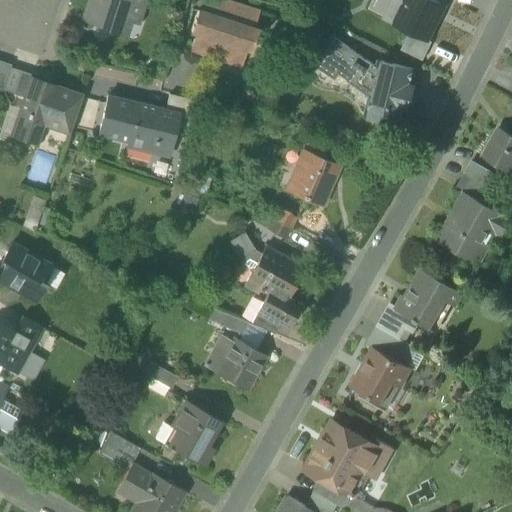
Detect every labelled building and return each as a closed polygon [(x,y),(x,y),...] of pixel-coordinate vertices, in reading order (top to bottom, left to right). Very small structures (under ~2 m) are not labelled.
[(91,0),(85,20),(120,31),(124,18),(135,22),(142,0),(91,0)] [(190,50),(241,67),(246,50),(251,52),(254,43),(255,43),(256,40),(255,39),(258,31),(253,29),(258,12),(220,0),(205,0),(202,12),(197,11),(190,32),(195,34),(190,50)] [(396,23),(407,0),(391,0),(383,17),(396,23)] [(411,31),(425,37),(425,36),(432,23),(435,24),(444,5),(432,0),(407,0),(396,23),(411,31)] [(296,29),(310,37),(323,18),(303,8),(296,29)] [(425,37),(411,31),(402,50),(423,60),(432,40),(425,36),(425,37)] [(366,117),(400,126),(403,113),(408,114),(416,83),(411,82),(414,69),(381,61),(379,68),(334,38),(314,67),(333,80),(336,74),(353,86),(356,81),(373,93),(371,98),(366,117)] [(0,89),(2,90),(10,67),(0,63),(0,89)] [(11,93),(13,94),(21,71),(10,67),(2,90),(11,93)] [(13,94),(25,98),(32,78),(33,78),(34,75),(21,71),(13,94)] [(12,134),(36,142),(43,123),(70,132),(82,95),(33,78),(32,78),(25,98),(12,134)] [(353,86),(371,98),(373,93),(356,81),(353,86)] [(177,123),(193,127),(201,102),(169,94),(165,110),(179,113),(177,123)] [(126,147),(152,153),(153,148),(170,152),(177,123),(179,113),(165,110),(107,96),(98,134),(127,141),(126,147)] [(397,151),(411,155),(422,133),(410,126),(397,151)] [(510,172),(511,168),(511,133),(500,127),(483,157),(510,172)] [(286,190),(322,205),(338,166),(303,151),(286,190)] [(471,162),(465,174),(492,189),(499,177),(471,162)] [(484,203),(492,189),(465,174),(456,189),(463,193),(464,192),(484,203)] [(437,241),(483,267),(483,266),(480,264),(473,260),(490,230),(497,234),(502,237),(511,218),(506,215),(484,203),(464,192),(463,193),(454,210),(456,211),(448,225),(446,224),(437,241)] [(278,208),(272,218),(290,228),(296,218),(278,208)] [(285,239),(290,228),(272,218),(266,229),(285,239)] [(473,260),(480,264),(497,234),(490,230),(473,260)] [(0,280),(36,300),(46,282),(42,280),(50,264),(11,243),(0,262),(5,265),(0,274),(0,280)] [(260,288),(268,292),(285,302),(287,298),(304,268),(264,247),(243,285),(257,293),(260,288)] [(418,322),(434,331),(434,330),(430,328),(445,301),(452,304),(454,306),(462,292),(422,269),(405,297),(403,295),(396,308),(396,310),(418,322)] [(301,306),(287,298),(285,302),(268,292),(256,312),(280,323),(289,327),(301,306)] [(434,330),(436,332),(452,304),(445,301),(430,328),(434,330)] [(389,304),(383,314),(405,326),(404,328),(412,332),(418,322),(396,310),(396,308),(389,304)] [(250,324),(274,334),(280,323),(256,312),(250,324)] [(221,324),(241,333),(247,323),(225,314),(221,324)] [(398,338),(404,328),(405,326),(383,314),(377,326),(398,338)] [(17,325),(37,336),(42,328),(43,328),(43,327),(23,316),(17,325)] [(0,362),(18,373),(19,372),(11,368),(21,351),(27,355),(37,336),(17,325),(14,330),(0,322),(0,362)] [(404,342),(398,338),(377,326),(367,344),(373,347),(394,359),(404,342)] [(217,371),(247,389),(266,355),(236,338),(217,371)] [(360,392),(381,403),(393,383),(399,387),(400,387),(401,386),(400,386),(409,369),(410,369),(411,368),(394,359),(373,347),(372,348),(373,349),(352,386),(352,385),(351,386),(360,392)] [(11,368),(19,372),(28,355),(27,355),(21,351),(11,368)] [(140,372),(150,377),(156,365),(147,360),(140,372)] [(176,377),(156,365),(150,377),(170,388),(176,377)] [(381,403),(360,392),(357,396),(385,411),(399,387),(393,383),(381,403)] [(9,403),(2,399),(0,402),(0,426),(2,429),(6,430),(10,429),(13,426),(21,411),(8,404),(9,403)] [(171,426),(172,427),(178,430),(169,446),(202,465),(212,448),(207,444),(221,420),(186,400),(171,426)] [(354,496),(359,498),(360,496),(360,491),(357,490),(367,473),(376,478),(392,449),(376,440),(373,444),(364,439),(364,438),(331,420),(323,435),(322,435),(322,436),(326,438),(322,445),(318,443),(317,444),(318,444),(304,469),(321,479),(336,487),(354,496)] [(154,438),(169,446),(178,430),(172,427),(163,422),(154,438)] [(100,453),(124,467),(136,447),(112,433),(100,453)] [(326,438),(322,436),(318,443),(322,445),(326,438)] [(132,511),(173,511),(178,503),(176,502),(182,492),(184,493),(185,491),(154,473),(152,476),(132,464),(122,481),(143,493),(137,504),(132,511)] [(321,479),(313,492),(337,506),(348,511),(371,511),(374,507),(359,498),(354,496),(336,487),(321,479)] [(143,493),(122,481),(116,492),(137,504),(143,493)] [(333,511),(337,506),(313,492),(306,506),(316,511),(333,511)] [(279,511),(288,496),(286,495),(276,511),(279,511)] [(316,511),(306,506),(288,496),(279,511),(316,511)]
